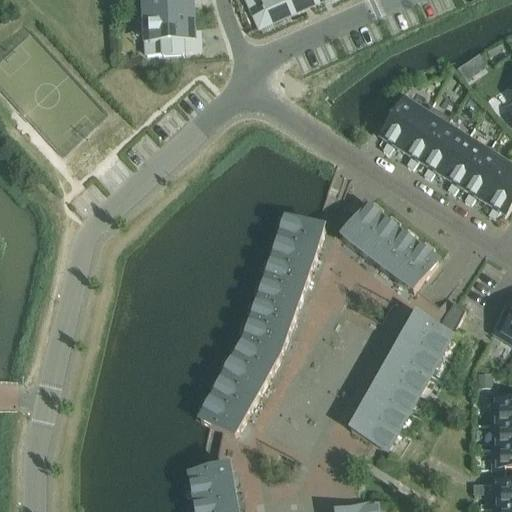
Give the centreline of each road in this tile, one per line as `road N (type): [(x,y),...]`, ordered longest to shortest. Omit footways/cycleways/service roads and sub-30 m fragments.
road 1 (residential): [(250,83),(83,238),(31,469),(31,511)]
road 2 (residential): [(504,256),(261,99),(250,83)]
road 3 (residential): [(405,0),(275,56),(250,83)]
